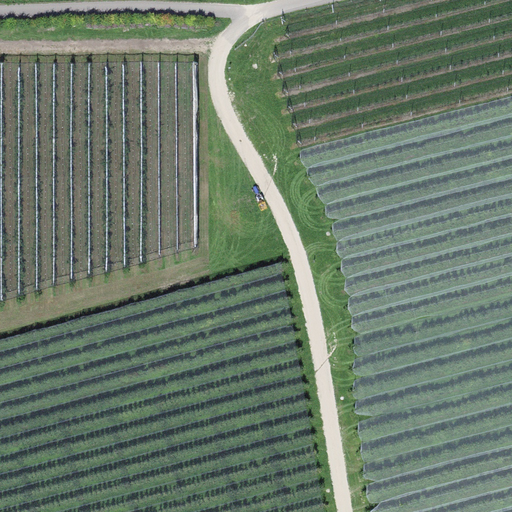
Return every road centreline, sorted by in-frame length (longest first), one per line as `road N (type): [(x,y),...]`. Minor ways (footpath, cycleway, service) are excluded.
road 1 (track): [(261,12),(226,43),(217,87),(299,252),(346,511)]
road 2 (track): [(0,11),(261,12)]
